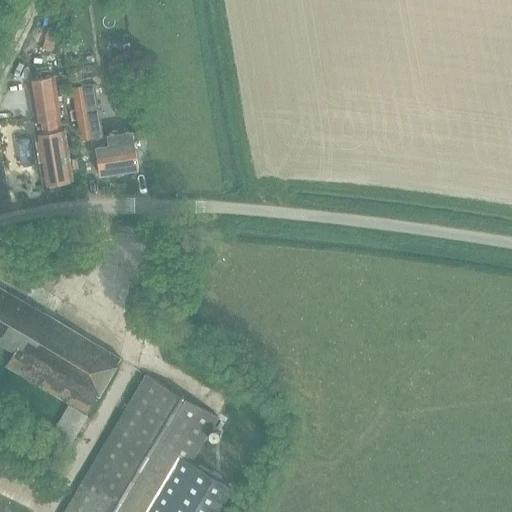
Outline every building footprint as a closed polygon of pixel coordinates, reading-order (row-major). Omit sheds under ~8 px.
[(110,114),(105,65),(89,66),(94,115),(110,114)] [(39,160),(42,184),(71,180),(63,126),(58,126),(57,116),(61,115),(52,72),(26,76),(35,137),(29,138),(25,137),(18,138),(16,142),(19,163),(23,167),(32,166),(35,161),(39,160)] [(97,175),(135,169),(129,131),(104,135),(105,146),(92,148),(97,175)] [(27,310),(0,294),(0,349),(8,355),(1,368),(83,415),(115,360),(35,314),(37,310),(29,306),(27,310)] [(159,511),(216,416),(146,375),(64,511),(159,511)] [(0,464),(50,485),(60,462),(0,437),(0,464)] [(0,511),(7,511),(14,491),(0,485),(0,511)]
